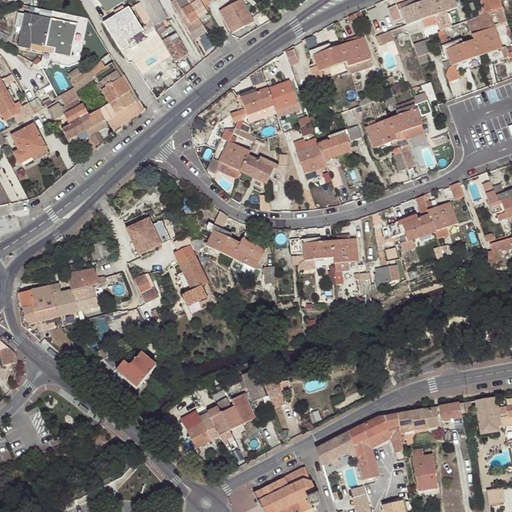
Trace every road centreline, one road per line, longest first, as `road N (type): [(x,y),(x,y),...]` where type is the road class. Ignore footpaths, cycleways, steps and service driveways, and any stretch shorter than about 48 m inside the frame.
road 1 (residential): [(159,128),(202,190),(236,213),(276,224),(322,221),(511,152)]
road 2 (unclassified): [(511,370),(406,394),(306,441)]
road 3 (secondary): [(159,128),(0,262)]
road 4 (secondary): [(47,366),(197,493)]
road 5 (secondary): [(247,58),(362,0)]
